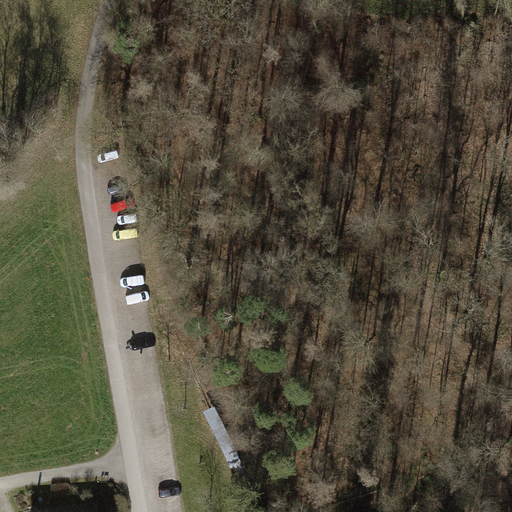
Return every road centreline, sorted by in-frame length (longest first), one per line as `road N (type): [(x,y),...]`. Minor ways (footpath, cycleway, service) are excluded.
road 1 (unclassified): [(152,511),(92,95),(115,0)]
road 2 (track): [(0,482),(145,464)]
